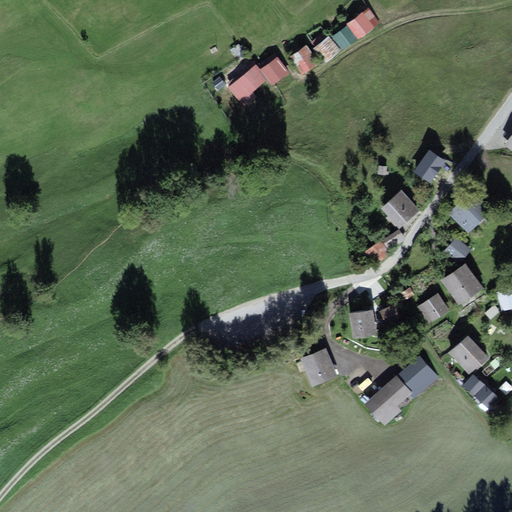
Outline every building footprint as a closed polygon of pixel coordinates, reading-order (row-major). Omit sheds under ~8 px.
[(372,27),(362,13),(348,23),(358,36),(372,27)] [(355,39),(346,26),(334,35),(343,48),(355,39)] [(339,50),(328,36),(315,47),(326,59),(339,50)] [(316,63),(305,47),(297,52),(291,56),(302,71),(316,63)] [(287,73),(276,58),(261,68),(272,82),(287,73)] [(265,76),(256,65),(231,86),(245,103),(253,96),(249,91),(260,81),(265,76)] [(416,208),(402,190),(383,206),(390,214),(387,216),(390,220),(393,217),(399,224),(411,214),(411,213),(416,208)] [(472,192),(452,211),(468,227),(488,209),(472,192)] [(399,232),(385,241),(389,248),(404,238),(399,232)] [(467,248),(457,238),(447,249),(457,259),(467,248)] [(388,251),(380,241),(368,250),(376,260),(388,251)] [(483,285),(465,258),(440,274),(459,301),(477,289),(481,286),(483,285)] [(414,294),(409,286),(398,292),(403,300),(414,294)] [(511,287),(498,292),(503,308),(504,312),(511,309),(511,287)] [(447,309),(437,294),(426,301),(422,304),(427,313),(424,315),(429,321),(447,309)] [(394,300),(379,307),(386,322),(402,315),(394,300)] [(373,305),(349,309),(353,335),(376,331),(373,305)] [(494,305),(485,312),(489,317),(498,310),(494,305)] [(467,335),(450,351),(468,370),(474,363),(477,366),(481,363),(487,357),(484,354),(467,335)] [(326,345),(301,354),(313,384),(338,373),(326,345)] [(434,370),(419,353),(398,373),(396,372),(365,399),(386,423),(401,409),(397,403),(434,370)] [(501,396),(473,370),(463,383),(490,408),(501,396)] [(502,410),(496,405),(491,411),(496,416),(502,410)]
